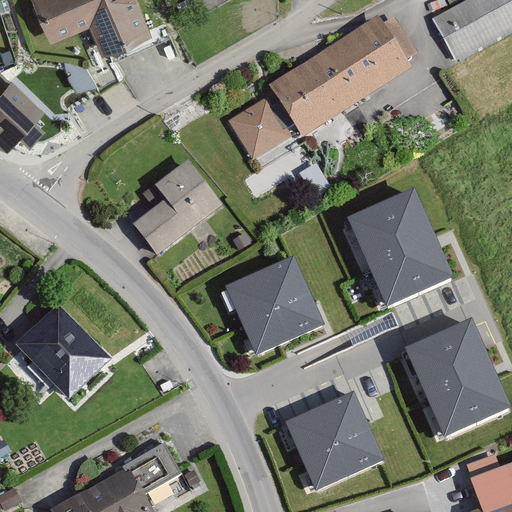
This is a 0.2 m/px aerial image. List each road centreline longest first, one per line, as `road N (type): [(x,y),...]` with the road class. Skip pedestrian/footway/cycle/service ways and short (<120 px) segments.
road 1 (tertiary): [(37,202),(118,270),(197,362),(264,511)]
road 2 (residential): [(324,0),(94,142),(37,202)]
